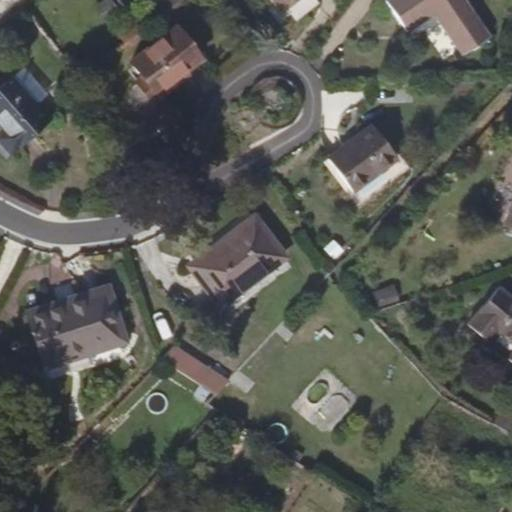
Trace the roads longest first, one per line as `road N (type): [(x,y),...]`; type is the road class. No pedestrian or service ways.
road 1 (residential): [(173,207),(302,130),(313,113),(308,75),(265,61),(226,87),(192,149)]
road 2 (residential): [(0,209),(60,233),(145,221),(173,207)]
